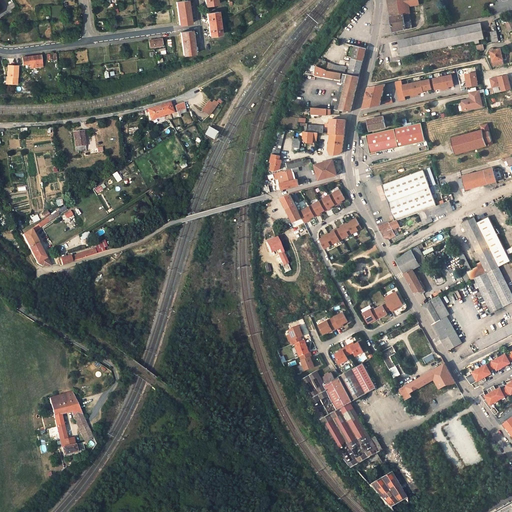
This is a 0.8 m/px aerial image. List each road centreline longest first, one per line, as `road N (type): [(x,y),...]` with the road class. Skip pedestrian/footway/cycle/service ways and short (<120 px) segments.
road 1 (residential): [(348,175),(175,221),(128,245),(38,272)]
road 2 (residential): [(0,125),(136,110),(199,87)]
road 3 (track): [(85,402),(115,384),(114,370),(20,308),(38,272)]
road 4 (unclassified): [(379,0),(348,175)]
road 5 (unclassified): [(418,309),(511,456)]
road 6 (residential): [(358,202),(315,232),(359,326)]
road 7 (unclassified): [(358,202),(418,309)]
